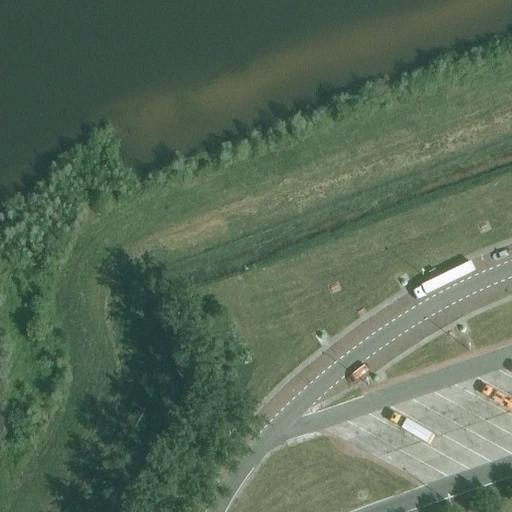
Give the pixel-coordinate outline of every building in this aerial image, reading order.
[(511,281),(485,289),(488,301),(511,294),(511,281)] [(443,315),(453,327),(483,304),(473,292),(443,315)] [(342,342),(350,353),(364,343),(356,332),(342,342)] [(468,389),(464,396),(494,413),(498,405),(468,389)] [(444,463),(448,453),(398,430),(393,439),(444,463)]
